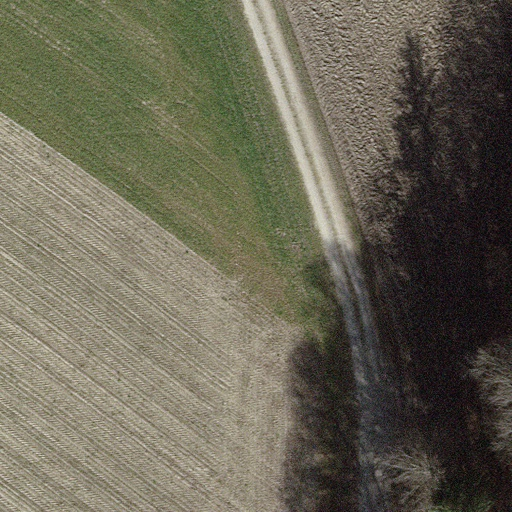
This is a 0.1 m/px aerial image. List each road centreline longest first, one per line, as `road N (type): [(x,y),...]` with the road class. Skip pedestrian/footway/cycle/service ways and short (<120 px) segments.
road 1 (track): [(255,0),(369,350),(374,511)]
road 2 (track): [(369,350),(511,93)]
